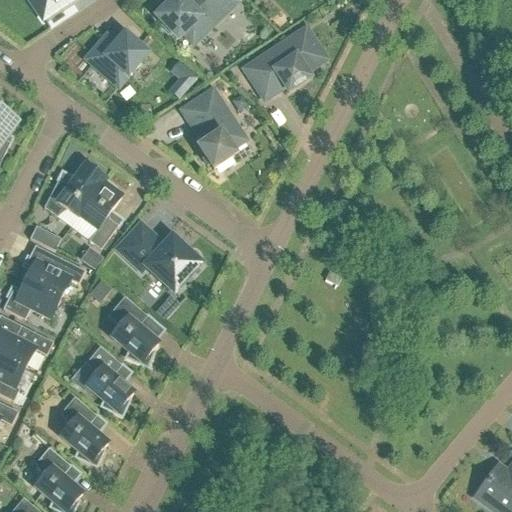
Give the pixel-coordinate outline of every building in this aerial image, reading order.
[(27,0),(42,23),(71,4),(76,0),(27,0)] [(236,5),(231,0),(183,0),(182,2),(179,0),(177,0),(169,8),(167,6),(160,13),(162,15),(157,20),(164,27),(162,29),(169,36),(171,34),(178,41),(183,36),(193,46),(236,5)] [(288,96),(309,82),(305,75),(324,63),(305,35),(246,74),(265,102),(284,89),(288,96)] [(106,41),(86,65),(119,94),(129,83),(149,59),(126,39),(117,49),(108,41),(107,40),(106,41)] [(213,173),(234,160),(229,153),(243,144),(212,97),(184,115),(206,148),(199,152),(203,158),(201,160),(207,169),(209,167),(213,173)] [(232,104),(239,113),(247,107),(241,98),(232,104)] [(1,108),(0,109),(0,167),(10,148),(4,144),(17,126),(10,121),(13,118),(1,108)] [(76,222),(104,184),(85,169),(70,190),(58,184),(44,212),(56,222),(66,214),(76,222)] [(104,184),(76,222),(77,222),(78,220),(97,234),(88,245),(100,254),(118,230),(109,223),(108,219),(121,202),(114,197),(117,193),(104,184)] [(164,250),(140,228),(117,253),(141,276),(146,271),(174,298),(201,268),(198,265),(199,261),(198,257),(195,255),(191,254),(187,255),(172,241),(164,250)] [(54,256),(61,243),(36,230),(29,243),(54,256)] [(108,243),(102,252),(105,254),(111,246),(108,243)] [(25,285),(60,303),(70,284),(78,289),(85,275),(35,250),(25,270),(31,273),(25,285)] [(80,264),(94,274),(102,263),(89,253),(80,264)] [(337,289),(341,281),(329,275),(325,283),(337,289)] [(50,323),(60,303),(25,285),(19,297),(12,294),(2,313),(24,324),(30,313),(50,323)] [(102,288),(91,301),(102,310),(113,296),(102,288)] [(146,369),(152,355),(158,348),(138,331),(147,320),(124,301),(107,321),(120,331),(111,341),(130,357),(128,361),(146,369)] [(172,302),(157,319),(166,328),(182,310),(172,302)] [(0,359),(25,373),(34,354),(46,360),(53,347),(0,319),(0,359)] [(121,418),(127,404),(133,397),(113,381),(122,370),(99,351),(86,367),(95,380),(86,390),(105,406),(103,410),(121,418)] [(15,392),(25,373),(0,359),(0,399),(14,407),(20,395),(15,392)] [(95,468),(102,455),(107,448),(87,431),(96,420),(74,401),(60,418),(69,431),(61,441),(80,457),(78,460),(95,468)] [(0,424),(11,430),(18,416),(0,407),(0,424)] [(55,511),(72,511),(76,505),(82,498),(62,481),(71,471),(48,452),(35,468),(44,481),(35,491),(54,507),(52,511),(55,511)] [(511,511),(511,472),(508,478),(497,471),(476,500),(492,511),(511,511)] [(34,511),(23,502),(14,511),(34,511)]
